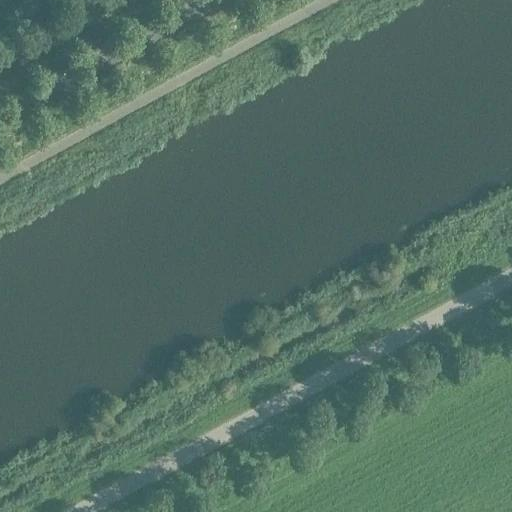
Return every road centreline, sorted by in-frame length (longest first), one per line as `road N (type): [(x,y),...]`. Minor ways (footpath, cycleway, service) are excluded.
road 1 (tertiary): [(92,511),(511,281)]
road 2 (residential): [(0,119),(217,0)]
